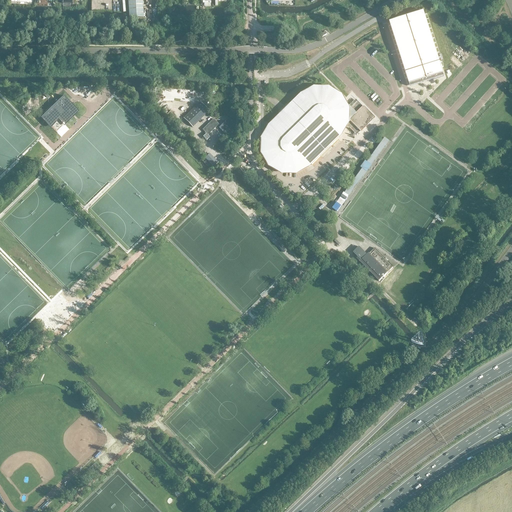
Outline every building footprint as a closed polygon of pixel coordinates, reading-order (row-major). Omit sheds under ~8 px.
[(143,18),(142,0),(127,0),(129,19),(143,18)] [(444,76),(423,11),(390,22),(409,84),(410,87),(444,76)] [(162,89),(162,99),(192,100),(192,90),(162,89)] [(340,133),(346,122),(347,111),(347,109),(340,97),(328,90),(315,90),(304,96),(305,98),(306,99),(305,100),(290,114),(275,129),(275,130),(274,130),(273,129),(271,129),(264,139),(264,153),(271,165),(282,171),(296,172),(307,166),(306,163),(305,162),(306,163),(312,165),(320,156),(323,156),(331,148),(330,147),(339,138),(338,132),(340,133)] [(64,97),(43,118),(57,133),(79,111),(64,97)] [(361,132),(375,118),(364,106),(363,107),(357,101),(352,106),(350,107),(357,114),(350,120),(355,125),(350,129),(357,135),(361,132)] [(192,127),(208,112),(209,111),(205,107),(200,102),(184,119),(188,123),(192,127)] [(208,135),(217,126),(224,133),(233,124),(228,119),(221,126),(213,119),(202,130),(206,134),(203,137),(206,141),(210,137),(208,135)] [(364,170),(369,164),(370,165),(388,140),(385,138),(367,162),(365,161),(361,168),(363,169),(345,193),(348,196),(366,171),(364,170)] [(218,162),(210,154),(205,158),(214,167),(218,162)] [(254,204),(255,203),(237,184),(228,193),(247,212),(251,207),(253,208),(256,206),(254,204)] [(278,246),(284,254),(287,251),(281,244),(278,246)] [(386,274),(367,255),(366,256),(363,253),(364,252),(359,247),(353,253),(358,258),(359,258),(361,261),(360,262),(379,281),(386,274)] [(53,330),(80,304),(70,293),(58,305),(63,309),(48,325),(53,330)] [(108,460),(131,438),(127,434),(104,456),(108,460)]
